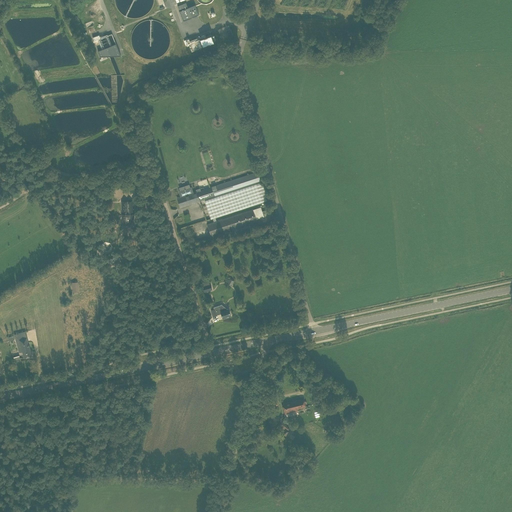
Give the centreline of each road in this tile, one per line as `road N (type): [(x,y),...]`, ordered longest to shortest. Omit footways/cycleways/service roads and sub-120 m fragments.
road 1 (unclassified): [(209,346),(150,172),(86,178),(0,148)]
road 2 (unclassified): [(314,331),(240,67),(244,38)]
road 3 (tertiary): [(0,397),(210,353)]
road 4 (tertiary): [(314,331),(511,289)]
road 5 (track): [(14,0),(1,26),(63,147),(64,173)]
road 6 (unclassified): [(215,511),(264,342)]
